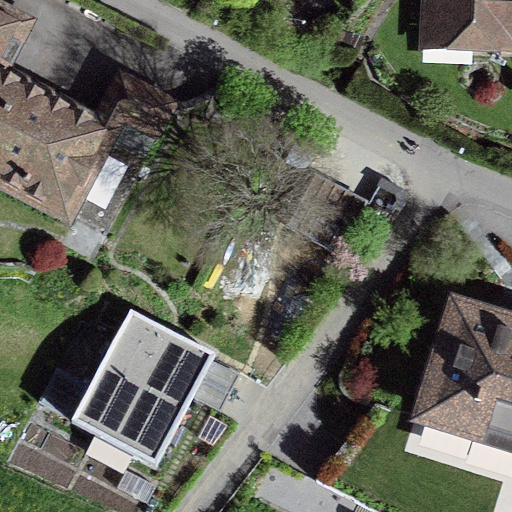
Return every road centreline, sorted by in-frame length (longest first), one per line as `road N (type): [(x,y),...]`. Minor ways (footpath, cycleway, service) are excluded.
road 1 (residential): [(453,183),(211,511)]
road 2 (residential): [(105,0),(453,183)]
